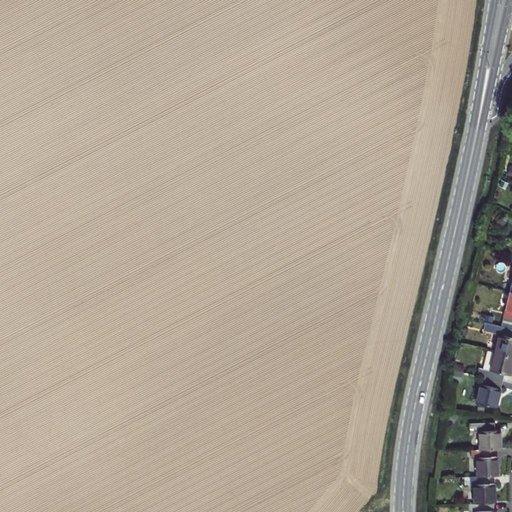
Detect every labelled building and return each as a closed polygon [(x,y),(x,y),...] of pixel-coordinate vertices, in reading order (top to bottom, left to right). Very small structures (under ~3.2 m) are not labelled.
[(511,291),(502,326),(511,328),(511,291)] [(495,352),(511,355),(511,328),(502,326),(486,322),(486,326),(484,331),(500,334),(495,352)] [(503,381),(505,374),(511,376),(511,371),(511,355),(495,352),(489,350),(484,369),(479,367),(477,374),(484,376),(503,381)] [(500,394),(503,381),(484,376),(482,384),(481,384),(477,402),(497,407),(500,394)] [(491,449),(502,449),(501,440),(501,430),(496,431),(495,423),(470,423),(471,432),(480,432),(480,449),(491,449)] [(480,449),(471,450),(472,459),(477,458),(478,476),(489,476),(499,476),(498,466),(498,457),(491,457),(491,449),(480,449)] [(478,476),(471,477),(471,485),(474,485),(475,503),(494,503),(496,502),(495,493),(495,483),(490,483),(489,476),(478,476)] [(495,511),(496,510),(494,510),(494,503),(475,503),(469,503),(469,511),(474,511),(495,511)]
